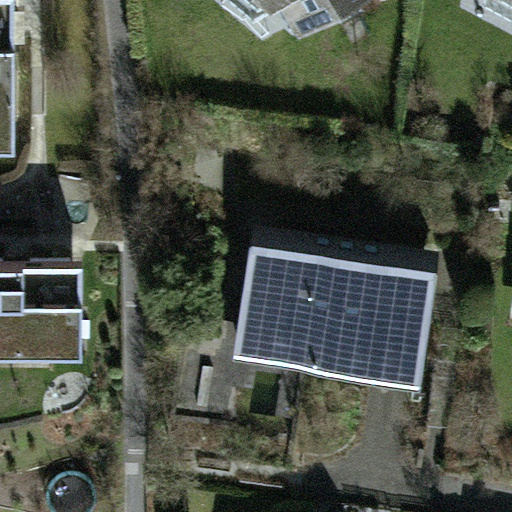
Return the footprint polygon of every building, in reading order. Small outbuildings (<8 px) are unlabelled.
[(0,0),(0,133),(14,134),(12,0),(0,0)] [(222,0),(262,33),(283,24),(294,40),(367,0),(222,0)] [(511,0),(468,0),(511,24),(511,0)] [(438,248),(251,225),(237,341),(423,364),(438,248)] [(82,259),(0,260),(0,341),(83,340),(82,259)]
